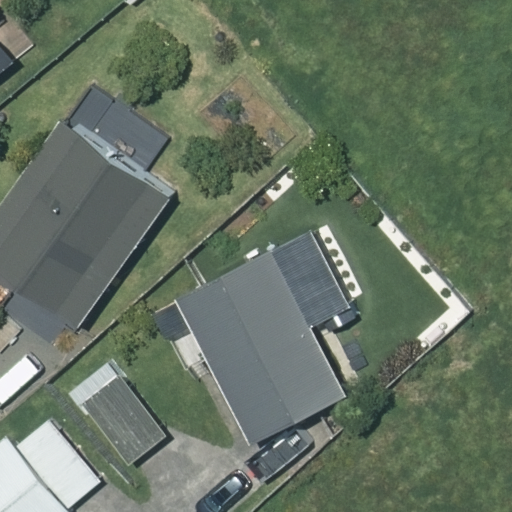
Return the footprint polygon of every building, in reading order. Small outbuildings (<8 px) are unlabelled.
[(0,42),(0,63),(10,56),(0,42)] [(56,113),(0,192),(0,266),(75,320),(166,192),(56,113)] [(342,386),(267,241),(173,289),(248,435),(342,386)] [(80,399),(127,457),(163,428),(116,370),(80,399)] [(0,511),(68,511),(71,510),(64,501),(95,473),(44,414),(12,441),(1,428),(0,428),(0,511)]
